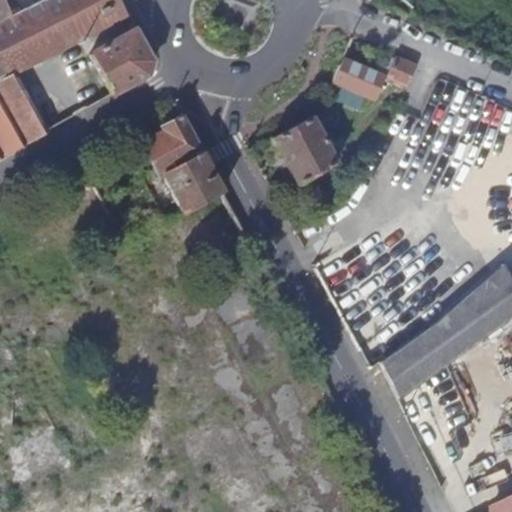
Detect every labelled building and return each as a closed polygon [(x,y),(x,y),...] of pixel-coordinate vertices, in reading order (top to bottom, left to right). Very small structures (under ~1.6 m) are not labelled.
[(116,1),(115,0),(41,0),(37,2),(8,17),(0,20),(0,155),(45,131),(15,71),(123,15),(116,1)] [(151,67),(132,32),(88,56),(109,95),(140,78),(150,73),(151,67)] [(414,66),(395,58),(394,61),(388,58),(383,68),(376,65),(372,73),(380,76),(381,75),(406,85),(414,66)] [(336,70),(331,82),(371,98),(380,76),(372,73),(340,59),(336,70)] [(336,100),(359,108),(364,96),(340,88),(336,100)] [(199,154),(179,116),(159,127),(162,132),(139,145),(152,169),(149,171),(150,173),(154,179),(162,174),(199,154)] [(310,117),(271,138),(296,184),(334,163),(327,148),(332,145),(329,139),(324,142),(310,117)] [(476,244),(511,244),(511,153),(493,154),(493,144),(465,132),(453,161),(464,167),(478,167),(476,244)] [(209,171),(199,154),(162,174),(184,213),(221,193),(209,171)] [(312,266),(344,324),(367,308),(356,289),(371,281),(366,272),(373,268),(358,240),(312,266)] [(378,362),(397,399),(511,315),(511,285),(500,264),(378,362)] [(511,511),(511,499),(487,511),(511,511)]
